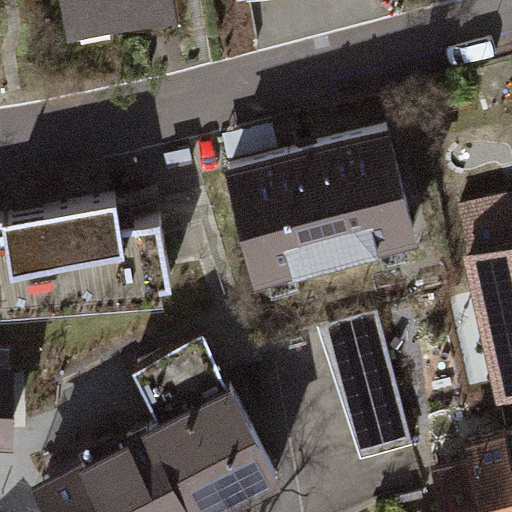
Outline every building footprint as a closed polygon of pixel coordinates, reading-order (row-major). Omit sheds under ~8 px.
[(179,0),(64,0),(69,25),(181,5),(179,0)] [(377,121),(219,163),(248,272),(406,229),(377,121)] [(211,185),(173,188),(178,264),(216,261),(211,185)] [(511,191),(463,203),(502,388),(511,385),(511,191)] [(106,199),(0,214),(0,283),(12,281),(14,293),(43,289),(45,298),(158,282),(149,221),(110,227),(106,199)] [(363,453),(415,439),(382,307),(318,323),(363,453)] [(205,511),(273,476),(195,329),(123,367),(151,420),(29,484),(43,511),(205,511)] [(0,435),(15,436),(18,344),(0,343),(0,435)] [(511,511),(511,434),(511,427),(470,435),(474,453),(437,462),(449,511),(511,511)]
